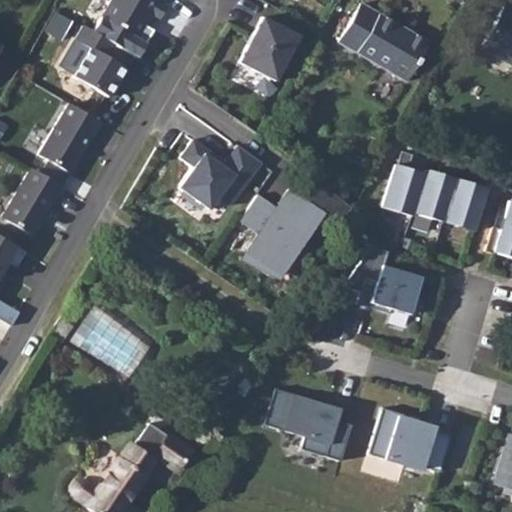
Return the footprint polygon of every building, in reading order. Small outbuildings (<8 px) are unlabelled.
[(167,6),(156,0),(110,0),(93,30),(141,58),(151,42),(143,37),(152,21),(157,23),(167,6)] [(406,78),(428,41),(359,2),(338,40),(406,78)] [(511,66),(511,13),(502,8),(479,48),(511,66)] [(63,40),(74,22),(55,11),(44,30),(63,40)] [(298,37),(262,17),(238,61),(274,80),(298,37)] [(135,57),(84,25),(58,66),(107,97),(125,69),(127,70),(135,57)] [(99,123),(67,104),(37,155),(70,174),(99,123)] [(215,163),(189,145),(177,162),(190,172),(175,193),(206,214),(215,202),(227,210),(257,167),(233,150),(218,171),(212,167),(215,163)] [(412,214),(424,175),(394,166),(381,208),(411,218),(412,214)] [(62,186),(30,168),(1,217),(32,234),(52,200),(54,200),(62,186)] [(424,175),(412,214),(443,223),(456,181),(426,171),(424,175)] [(456,181),(443,223),(472,232),(485,190),(456,181)] [(270,216),(251,204),(237,226),(255,238),(242,259),(275,280),(318,214),(285,193),(270,216)] [(494,227),(486,251),(494,254),(495,252),(511,257),(511,202),(502,230),(494,227)] [(26,251),(0,236),(0,275),(8,261),(17,266),(26,251)] [(426,278),(387,266),(382,281),(370,277),(363,299),(375,303),(373,308),(394,314),(396,309),(414,315),(426,278)] [(93,305),(69,342),(128,378),(148,345),(140,340),(141,340),(130,333),(131,333),(122,327),(122,326),(112,319),(112,318),(103,312),(104,311),(93,305)] [(309,402),(268,389),(257,425),(297,438),(293,450),(333,463),(344,427),(330,423),(333,414),(308,406),(309,402)] [(34,402),(21,395),(14,408),(27,415),(34,402)] [(401,419),(375,411),(361,456),(413,473),(414,469),(432,475),(444,438),(425,432),(426,430),(400,422),(401,419)] [(511,435),(509,435),(493,485),(511,490),(511,435)] [(133,440),(90,507),(96,511),(118,511),(156,455),(133,440)] [(130,502),(125,511),(141,511),(144,508),(130,502)]
